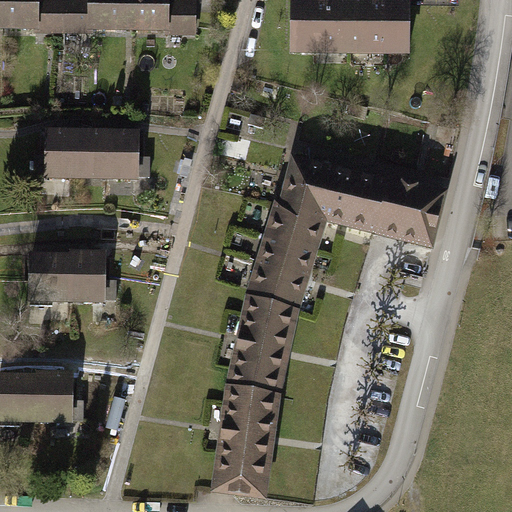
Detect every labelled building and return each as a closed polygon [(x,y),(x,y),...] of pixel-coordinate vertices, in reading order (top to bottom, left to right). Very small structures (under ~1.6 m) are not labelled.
[(0,0),(0,34),(203,39),(203,0),(0,0)] [(410,54),(409,0),(286,0),(286,53),(410,54)] [(140,133),(46,132),(46,182),(140,183),(140,133)] [(433,250),(448,193),(295,159),(283,205),(277,204),(249,298),(228,387),(214,494),(269,499),(284,395),(304,312),(328,226),(433,250)] [(44,256),(30,256),(30,304),(106,305),(107,256),(92,256),(44,256)] [(25,378),(0,377),(0,424),(74,426),(75,379),(50,378),(25,378)]
